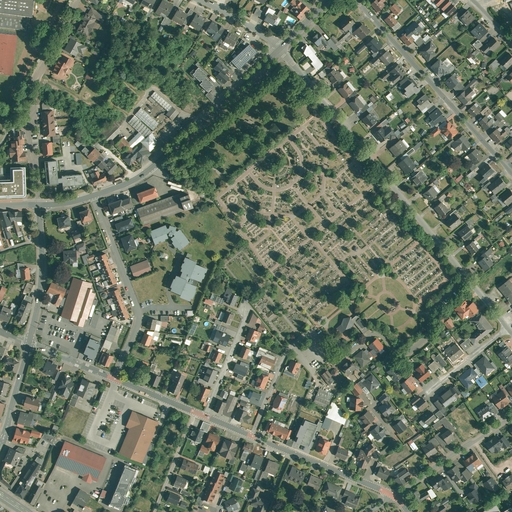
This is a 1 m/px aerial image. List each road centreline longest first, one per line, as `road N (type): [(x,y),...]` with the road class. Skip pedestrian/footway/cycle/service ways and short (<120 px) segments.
road 1 (residential): [(251,436),(287,350),(304,337),(315,336),(337,358),(377,333),(407,353),(429,334),(429,309),(467,277)]
road 2 (residential): [(280,47),(467,277)]
road 3 (secondary): [(92,195),(146,171),(280,47)]
road 4 (residential): [(357,0),(511,173)]
road 5 (residential): [(38,204),(26,90),(75,0)]
road 6 (residential): [(92,195),(138,317),(115,379)]
road 7 (residential): [(511,413),(393,494)]
road 8 (secondary): [(38,204),(39,287),(28,342)]
road 9 (residential): [(251,436),(365,483)]
